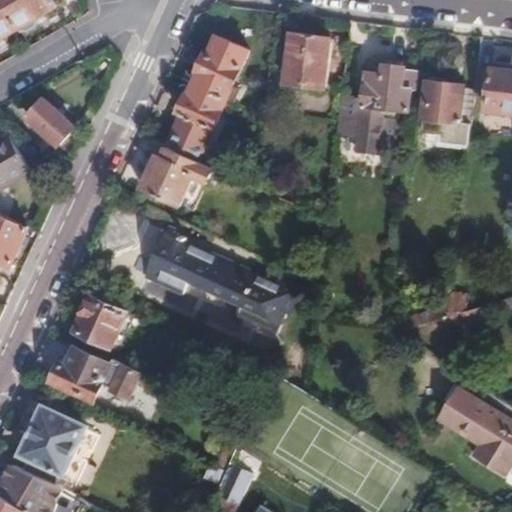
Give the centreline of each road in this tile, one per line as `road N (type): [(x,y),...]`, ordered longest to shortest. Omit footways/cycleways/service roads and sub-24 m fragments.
road 1 (unclassified): [(172,0),(0,376)]
road 2 (unclassified): [(0,85),(143,0)]
